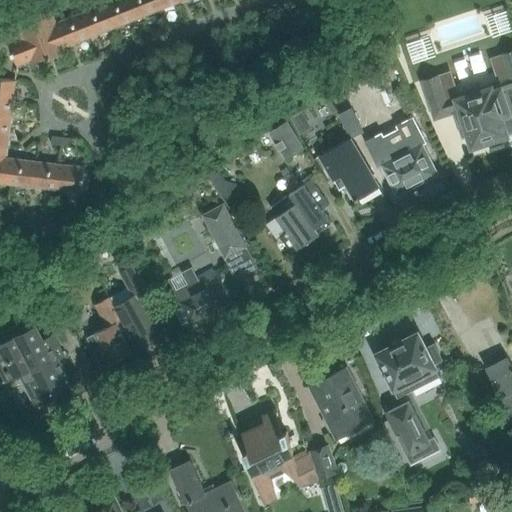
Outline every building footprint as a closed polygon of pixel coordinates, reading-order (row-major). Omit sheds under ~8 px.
[(127,0),(112,0),(104,3),(113,28),(135,19),(127,0)] [(152,0),(127,0),(135,19),(157,11),(152,0)] [(177,0),(152,0),(157,11),(178,2),(177,0)] [(104,3),(82,12),(91,36),(113,28),(104,3)] [(82,12),(60,21),(70,45),(91,36),(82,12)] [(53,14),(31,23),(45,58),(66,50),(65,47),(70,45),(60,21),(56,22),(53,14)] [(45,58),(31,23),(9,32),(12,41),(8,42),(17,67),(31,61),(32,63),(45,58)] [(437,76),(421,81),(425,92),(424,92),(425,94),(433,117),(432,117),(433,119),(436,118),(447,114),(447,115),(449,115),(448,111),(453,110),(462,138),(464,138),(463,134),(462,135),(460,130),(461,129),(461,128),(465,127),(471,144),(469,145),(470,146),(478,144),(481,143),(481,144),(483,143),(483,144),(484,144),(486,148),(504,142),(502,138),(504,137),(503,136),(505,136),(505,135),(511,133),(511,131),(511,132),(506,134),(506,133),(505,134),(499,116),(506,114),(506,116),(508,116),(507,114),(508,114),(507,112),(508,112),(508,111),(511,109),(505,89),(511,86),(511,51),(502,55),(502,56),(491,60),(499,83),(489,86),(488,85),(487,85),(487,87),(480,89),(479,88),(477,89),(478,90),(465,94),(465,93),(463,93),(463,95),(457,97),(457,96),(456,97),(448,74),(437,77),(437,76)] [(0,78),(0,101),(13,103),(15,81),(0,78)] [(0,101),(0,124),(10,125),(13,103),(0,101)] [(303,148),(287,120),(269,131),(284,158),(303,148)] [(350,138),(355,146),(368,139),(357,120),(345,126),(351,137),(350,138)] [(0,151),(7,153),(10,125),(0,124),(0,151)] [(375,152),(381,164),(397,194),(437,174),(422,144),(415,131),(375,152)] [(51,144),(61,145),(62,137),(52,136),(51,144)] [(62,137),(61,145),(71,146),(72,138),(62,137)] [(356,201),(359,199),(360,199),(359,197),(378,186),(355,146),(350,138),(320,156),(333,179),(341,174),(356,201)] [(0,182),(10,184),(13,159),(6,158),(7,153),(0,151),(0,182)] [(10,184),(34,187),(37,162),(13,159),(10,184)] [(34,187),(57,190),(60,164),(37,162),(34,187)] [(60,164),(57,190),(82,193),(85,167),(60,164)] [(216,173),(209,178),(210,179),(221,197),(231,199),(234,189),(224,186),(216,173)] [(329,205),(310,180),(271,207),(277,216),(275,217),(287,233),(281,238),(291,251),(331,223),(322,210),(329,205)] [(245,247),(235,229),(222,204),(200,215),(213,240),(223,259),(245,247)] [(130,246),(134,253),(143,248),(139,241),(130,246)] [(127,287),(109,297),(114,306),(122,320),(138,349),(157,339),(153,332),(155,331),(154,328),(156,327),(153,320),(140,297),(149,292),(134,264),(129,256),(126,251),(111,259),(119,272),(127,287)] [(198,279),(174,291),(183,308),(175,312),(182,326),(190,323),(232,302),(220,281),(215,271),(198,279)] [(107,327),(87,338),(102,367),(109,363),(109,364),(132,352),(117,322),(122,320),(114,306),(109,297),(94,305),(107,327)] [(0,373),(5,384),(20,376),(34,403),(70,385),(57,360),(63,356),(52,335),(44,339),(36,325),(0,343),(0,347),(0,348),(0,373)] [(376,354),(395,391),(398,397),(415,389),(414,387),(423,382),(424,384),(440,377),(437,370),(434,364),(442,360),(434,343),(425,347),(418,333),(376,354)] [(511,367),(507,357),(487,367),(503,397),(488,405),(502,432),(511,426),(511,415),(509,410),(511,408),(511,367)] [(310,387),(338,440),(373,422),(346,369),(310,387)] [(434,438),(428,440),(408,401),(386,413),(385,411),(384,412),(396,435),(411,465),(440,450),(434,438)] [(264,426),(243,436),(248,450),(244,452),(262,499),(262,498),(264,503),(275,495),(271,479),(286,471),(299,483),(313,479),(314,480),(319,478),(309,452),(294,459),(287,431),(282,433),(278,418),(277,413),(262,420),(264,426)] [(328,442),(308,450),(309,452),(319,478),(319,479),(338,472),(328,442)] [(246,511),(231,480),(214,488),(213,485),(204,489),(190,460),(169,470),(186,503),(189,511),(246,511)] [(338,471),(341,473),(345,472),(347,469),(347,465),(345,463),(341,462),(338,464),(337,467),(338,471)] [(341,499),(327,503),(329,511),(342,511),(344,511),(341,499)]
